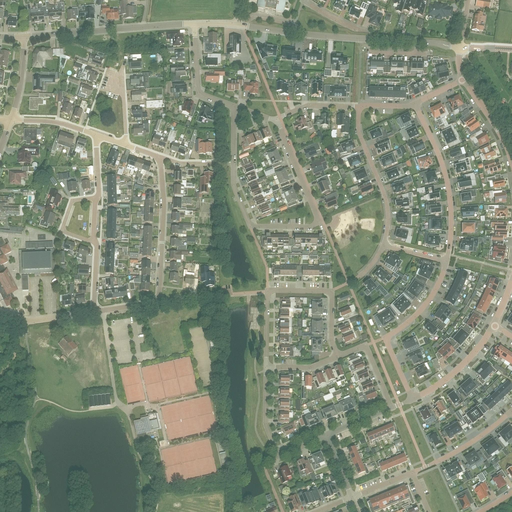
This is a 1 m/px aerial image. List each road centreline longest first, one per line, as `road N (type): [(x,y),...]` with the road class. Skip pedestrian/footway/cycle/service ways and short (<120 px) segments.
road 1 (residential): [(233,106),(233,185),(249,226),(319,223)]
road 2 (residential): [(446,261),(430,298),(385,339),(411,399)]
road 3 (residential): [(414,103),(448,186),(446,261)]
road 4 (residential): [(319,223),(275,121),(233,106)]
road 5 (residential): [(158,302),(159,157)]
road 6 (residential): [(383,245),(386,202),(359,135),(358,107)]
road 7 (tertiary): [(369,39),(236,24)]
road 8 (residential): [(337,356),(331,291),(267,290)]
